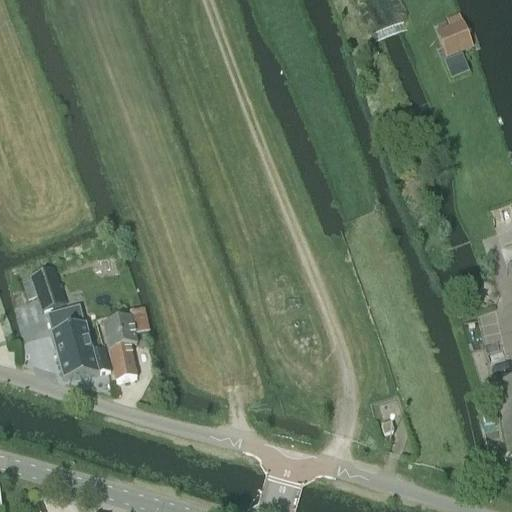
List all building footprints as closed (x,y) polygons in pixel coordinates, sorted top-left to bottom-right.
[(467,45),(461,30),(436,40),(442,55),(467,45)] [(40,315),(63,307),(51,273),(28,281),(40,315)] [(78,311),(47,319),(52,336),(50,337),(62,384),(98,378),(98,377),(110,375),(104,352),(98,353),(98,352),(92,354),(85,327),(83,328),(78,311)] [(129,319),(102,325),(115,385),(135,381),(128,350),(136,348),(133,338),(147,335),(142,312),(128,315),(129,319)] [(509,456),(511,455),(511,387),(492,393),(509,456)] [(390,425),(381,429),(384,438),(393,435),(390,425)]
